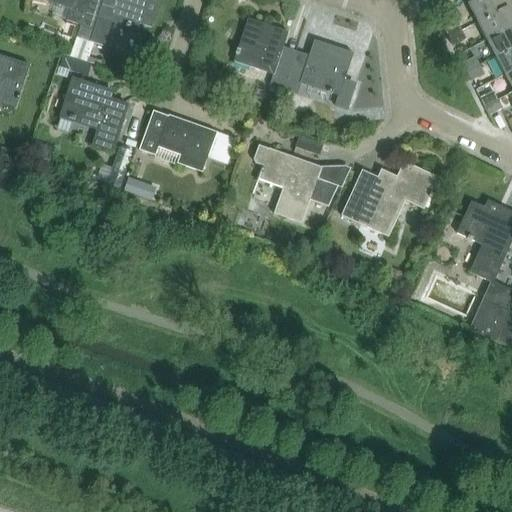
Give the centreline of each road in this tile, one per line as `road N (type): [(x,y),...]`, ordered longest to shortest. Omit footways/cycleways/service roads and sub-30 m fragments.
road 1 (tertiary): [(333,511),(0,378)]
road 2 (residential): [(511,151),(455,124),(401,111),(390,14)]
